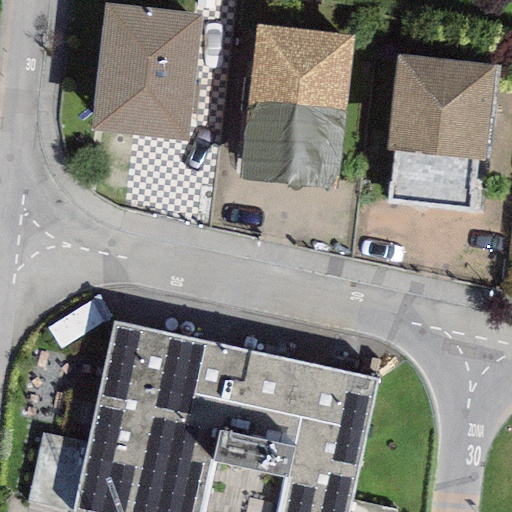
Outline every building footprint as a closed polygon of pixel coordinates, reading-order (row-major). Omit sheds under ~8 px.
[(201,16),(103,4),(88,132),(186,143),(201,16)] [(336,191),(353,36),(256,25),(239,180),(336,191)] [(397,56),(386,151),(484,162),(495,67),(397,56)] [(114,319),(95,411),(357,470),(378,379),(114,319)] [(351,499),(357,470),(95,411),(88,444),(41,434),(28,499),(87,511),(394,511),(395,509),(351,499)]
